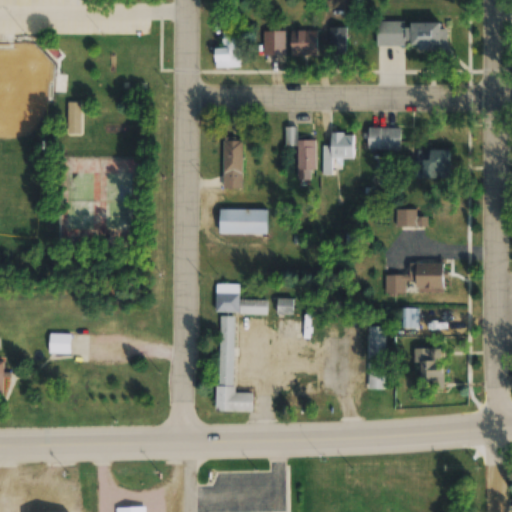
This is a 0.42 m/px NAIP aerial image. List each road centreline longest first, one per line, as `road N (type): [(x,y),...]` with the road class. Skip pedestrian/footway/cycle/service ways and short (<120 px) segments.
road 1 (primary): [(0,448),(511,430)]
road 2 (residential): [(185,445),(188,0)]
road 3 (residential): [(501,431),(506,0)]
road 4 (residential): [(511,105),(191,101)]
